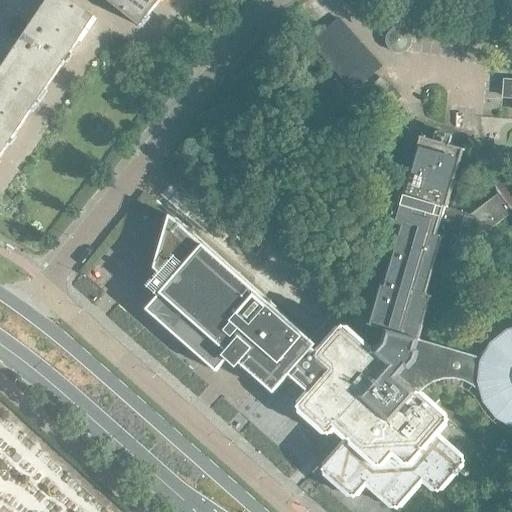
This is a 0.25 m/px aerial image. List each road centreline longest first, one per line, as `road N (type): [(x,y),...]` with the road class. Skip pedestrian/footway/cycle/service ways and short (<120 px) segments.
road 1 (residential): [(281,0),(242,36),(43,287)]
road 2 (residential): [(302,511),(43,287)]
road 3 (secondary): [(264,511),(25,308)]
road 4 (secondary): [(0,343),(191,511)]
